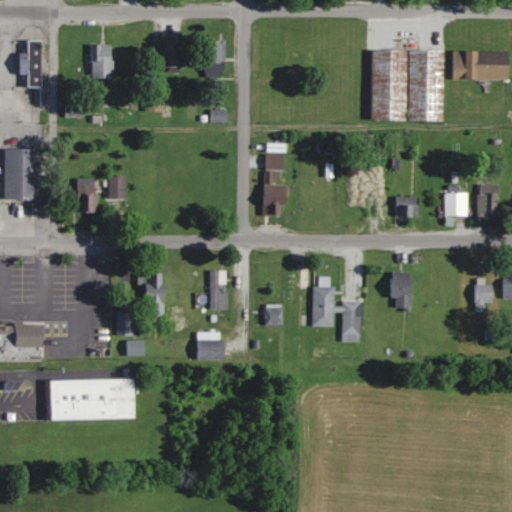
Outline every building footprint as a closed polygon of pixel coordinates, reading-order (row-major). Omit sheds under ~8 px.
[(20,52),(20,74),(28,74),(28,86),(42,86),(42,40),(29,40),(29,52),(20,52)] [(217,62),(205,62),(205,77),(226,77),(226,40),(217,40),(217,62)] [(182,43),(162,43),(162,69),(182,69),(182,43)] [(91,44),(91,77),(114,77),(114,44),(91,44)] [(314,49),(290,49),(290,66),(314,66),(314,49)] [(372,49),(371,119),(445,120),(445,50),(372,49)] [(454,51),(454,79),(510,80),(511,51),(454,51)] [(277,92),(295,92),(295,78),(277,78),(277,92)] [(212,110),(212,121),(227,121),(227,111),(212,110)] [(37,198),(37,147),(6,146),(6,197),(37,198)] [(266,154),(264,215),(282,215),(282,205),(287,205),(288,183),(284,183),(285,154),(266,154)] [(110,198),(127,198),(127,175),(110,175),(110,198)] [(97,178),(78,178),(78,212),(97,212),(97,178)] [(478,219),(498,219),(498,184),(478,184),(478,219)] [(384,203),(384,191),(347,191),(347,203),(384,203)] [(468,192),(445,192),(445,214),(468,214),(468,192)] [(419,216),(419,195),(397,195),(397,216),(419,216)] [(226,271),(210,271),(210,309),(228,309),(228,289),(226,289),(226,271)] [(393,272),(393,308),(412,308),(412,272),(393,272)] [(144,273),(144,314),(165,314),(165,273),(144,273)] [(486,311),(486,303),(494,303),(494,282),(476,282),(476,311),(486,311)] [(362,299),(344,298),(344,306),(335,306),(335,286),(314,286),(313,326),(334,326),(334,312),(343,312),(342,341),(361,341),(362,299)] [(265,326),(283,326),(283,305),(265,305),(265,326)] [(118,335),(133,335),(133,312),(118,312),(118,335)] [(44,326),(0,325),(0,362),(45,362),(44,326)] [(198,331),(198,360),(225,360),(225,331),(198,331)] [(127,355),(145,355),(145,340),(127,340),(127,355)] [(53,380),(53,419),(136,418),(136,379),(53,380)]
